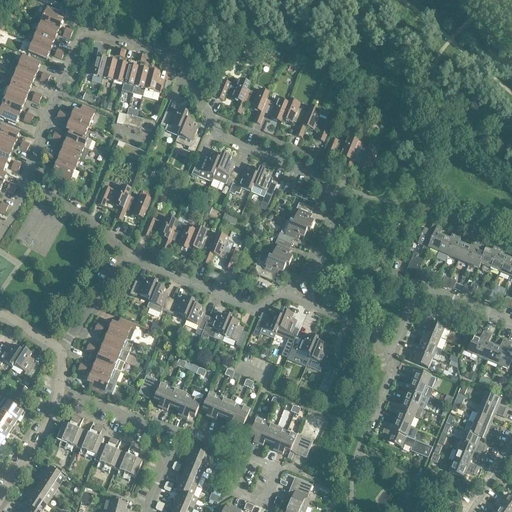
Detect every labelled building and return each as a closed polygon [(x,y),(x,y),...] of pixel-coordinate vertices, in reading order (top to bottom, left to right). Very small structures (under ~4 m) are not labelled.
[(47,7),(41,23),(59,31),(63,20),(58,18),(60,12),(56,11),(58,7),(51,5),(49,8),(47,7)] [(37,33),(55,41),(59,31),(41,23),(37,33)] [(33,43),(50,51),(55,41),(37,33),(33,43)] [(33,43),(28,53),(46,61),(50,51),(33,43)] [(198,53),(200,47),(193,44),(191,50),(198,53)] [(40,65),(22,57),(18,68),(36,75),(40,65)] [(95,64),(89,62),(86,75),(102,80),(107,61),(97,58),(95,64)] [(59,69),(62,62),(57,59),(53,66),(59,69)] [(113,82),(118,64),(107,61),(102,80),(113,82)] [(128,66),(118,64),(113,82),(123,85),(128,66)] [(123,85),(121,92),(132,95),(139,69),(128,66),(123,85)] [(14,78),(32,85),(36,75),(18,68),(14,78)] [(143,98),(145,90),(149,72),(139,69),(132,95),(143,98)] [(158,80),(160,74),(149,72),(145,90),(161,95),(165,82),(158,80)] [(10,88),(28,95),(32,85),(14,78),(10,88)] [(223,81),(217,97),(216,99),(222,101),(225,95),(232,98),(231,99),(238,102),(241,103),(247,91),(250,84),(239,80),(236,87),(229,85),(230,84),(223,81)] [(6,98),(24,105),(28,95),(10,88),(6,98)] [(266,101),(269,95),(259,90),(256,96),(250,93),(250,92),(247,91),(241,103),(238,102),(234,113),(240,116),(245,104),(252,107),(251,110),(258,113),(261,114),(266,101)] [(1,96),(0,98),(0,106),(1,108),(19,115),(24,105),(6,98),(1,96)] [(289,105),(288,105),(278,101),(276,106),(269,103),(270,103),(266,101),(261,114),(258,113),(253,123),(260,126),(265,114),(271,117),(270,120),(281,124),(282,121),(282,120),(289,105)] [(282,121),(292,125),(293,122),(300,124),(295,136),(302,139),(306,128),(303,127),(308,114),(305,113),(304,114),(298,111),(300,105),(290,101),(288,105),(289,105),(282,120),(282,121)] [(392,104),(389,111),(396,114),(399,107),(392,104)] [(0,119),(15,125),(19,115),(1,108),(0,106),(0,119)] [(88,128),(95,112),(82,106),(80,112),(75,110),(71,120),(88,128)] [(329,115),(311,108),(308,114),(303,127),(306,128),(313,131),(314,130),(320,133),(317,141),(323,143),(332,124),(326,122),(329,115)] [(160,126),(166,128),(165,132),(178,137),(180,131),(181,131),(186,120),(185,120),(188,114),(179,111),(177,115),(172,113),(172,114),(166,112),(160,126)] [(119,114),(116,124),(122,126),(125,115),(119,114)] [(131,117),(125,115),(122,126),(128,127),(131,117)] [(137,118),(131,117),(128,127),(134,129),(137,118)] [(140,130),(142,120),(137,118),(134,129),(140,130)] [(71,120),(66,130),(70,132),(70,131),(84,138),(84,137),(88,128),(71,120)] [(146,132),(148,121),(142,120),(140,130),(146,132)] [(192,127),(194,124),(186,120),(181,131),(180,131),(178,137),(175,143),(189,148),(188,151),(194,153),(200,139),(194,137),(197,129),(192,127)] [(146,132),(151,133),(154,123),(148,121),(146,132)] [(19,134),(2,126),(0,129),(0,137),(15,144),(19,134)] [(93,141),(88,139),(84,137),(84,138),(70,131),(70,132),(66,141),(89,151),(93,141)] [(0,149),(11,154),(15,144),(0,137),(0,149)] [(350,162),(358,143),(358,142),(348,138),(345,145),(338,143),(338,142),(332,139),(324,157),(331,159),(333,153),(340,156),(340,157),(347,160),(350,162)] [(62,151),(80,159),(85,161),(89,151),(66,141),(62,151)] [(124,144),(119,142),(114,152),(120,154),(124,144)] [(370,172),(380,147),(370,143),(367,148),(361,145),(361,144),(358,143),(350,162),(347,160),(342,171),(349,174),(354,162),(360,165),(359,168),(370,172)] [(130,146),(124,144),(120,154),(126,157),(130,146)] [(136,149),(130,146),(126,157),(131,159),(136,149)] [(0,160),(7,164),(11,154),(0,149),(0,160)] [(141,151),(136,149),(131,159),(137,161),(141,151)] [(58,161),(76,169),(80,159),(62,151),(58,161)] [(146,153),(141,151),(137,161),(142,164),(146,153)] [(231,188),(237,174),(231,172),(234,164),(229,162),(231,158),(222,155),(220,160),(212,180),(231,188)] [(212,180),(220,160),(211,157),(210,161),(205,159),(204,160),(198,158),(191,176),(197,179),(198,178),(211,183),(212,180)] [(58,161),(53,172),(59,174),(56,180),(69,185),(76,169),(58,161)] [(269,174),(260,170),(257,176),(258,176),(253,187),(251,193),(264,198),(262,203),(268,206),(277,184),(271,181),(272,180),(267,178),(269,174)] [(9,177),(17,182),(20,176),(12,171),(9,177)] [(253,187),(258,176),(257,176),(249,172),(247,176),(243,174),(242,176),(237,174),(231,188),(228,193),(234,196),(235,193),(239,195),(241,189),(251,193),(253,187)] [(172,177),(169,183),(176,186),(178,180),(172,177)] [(128,197),(131,190),(121,186),(118,194),(111,191),(111,190),(105,187),(97,205),(104,208),(106,202),(113,204),(113,206),(120,209),(123,210),(128,197)] [(10,194),(5,201),(11,205),(16,198),(10,194)] [(120,209),(115,219),(122,222),(127,210),(133,213),(132,216),(143,220),(151,201),(140,196),(138,202),(131,199),(132,198),(128,197),(123,210),(120,209)] [(307,230),(310,231),(313,222),(310,220),(312,216),(310,215),(313,209),(298,203),(296,210),(298,211),(293,223),(307,229),(307,230)] [(207,205),(204,212),(210,214),(212,208),(207,205)] [(173,228),(176,222),(166,217),(163,225),(156,222),(156,221),(150,219),(142,236),(149,239),(151,233),(158,236),(158,237),(165,240),(168,241),(173,228)] [(293,223),(290,222),(285,220),(280,234),(279,233),(277,239),(291,245),(293,240),(297,241),(299,237),(303,238),(307,230),(307,229),(293,223)] [(420,255),(414,252),(406,270),(418,275),(420,269),(428,249),(429,249),(439,224),(434,222),(430,232),(423,229),(417,244),(423,247),(420,255)] [(439,235),(443,226),(439,224),(429,249),(438,253),(444,238),(439,235)] [(195,232),(185,228),(183,233),(176,230),(177,230),(173,228),(168,241),(165,240),(160,250),(167,253),(172,241),(178,244),(177,247),(188,251),(189,248),(195,232)] [(215,241),(212,240),(211,241),(205,238),(207,232),(197,228),(195,232),(189,248),(199,252),(200,249),(207,252),(202,263),(209,266),(213,255),(210,254),(215,241)] [(218,235),(215,241),(210,254),(213,255),(220,258),(221,257),(227,260),(224,268),(231,270),(235,260),(238,261),(240,255),(237,254),(239,251),(233,249),(235,244),(227,241),(228,239),(218,235)] [(452,236),(450,240),(444,238),(438,253),(448,257),(456,238),(452,236)] [(459,244),(460,239),(456,238),(448,257),(458,261),(464,246),(459,244)] [(277,239),(275,245),(277,246),(272,259),(271,259),(286,265),(288,266),(292,257),(288,256),(290,251),(289,250),(291,245),(277,239)] [(471,244),(470,248),(464,246),(458,261),(468,265),(476,246),(471,244)] [(479,252),(480,248),(476,246),(468,265),(478,269),(480,265),(485,254),(484,254),(479,252)] [(485,273),(488,273),(490,269),(498,250),(493,248),(492,252),(485,250),(484,254),(485,254),(480,265),(483,266),(481,270),(482,272),(485,273)] [(500,256),(502,252),(498,250),(490,269),(500,273),(506,258),(500,256)] [(272,259),(269,257),(265,267),(260,265),(259,268),(256,266),(253,274),(272,282),(275,276),(276,277),(278,272),(282,273),(286,265),(271,259),(272,259)] [(511,259),(511,261),(506,258),(500,273),(510,277),(511,272),(511,259)] [(150,300),(156,286),(157,284),(148,280),(147,284),(142,282),(141,283),(136,281),(130,295),(136,297),(137,295),(150,300)] [(167,314),(173,299),(167,297),(168,296),(163,294),(165,290),(156,286),(150,300),(147,308),(160,314),(161,311),(167,314)] [(187,319),(192,305),(193,305),(194,302),(185,298),(183,302),(179,300),(178,302),(173,299),(167,314),(173,316),(174,314),(186,319),(187,319)] [(204,314),(200,312),(201,308),(193,305),(192,305),(187,319),(186,319),(185,322),(198,327),(197,330),(203,332),(209,318),(204,316),(204,314)] [(278,329),(276,335),(294,342),(295,339),(296,340),(297,337),(301,326),(296,323),(296,322),(292,320),(293,316),(284,312),(282,318),(283,318),(278,330),(278,329)] [(224,335),(230,320),(231,320),(232,318),(223,314),(221,318),(216,316),(214,320),(209,318),(203,332),(201,337),(207,339),(208,336),(221,342),(223,337),(224,334),(224,335)] [(259,338),(260,334),(274,339),(276,335),(278,329),(278,330),(283,318),(282,318),(273,314),(272,318),(267,316),(264,324),(258,321),(252,335),(259,338)] [(133,343),(137,333),(134,332),(137,326),(120,319),(118,325),(112,323),(108,333),(133,343)] [(427,328),(418,325),(416,329),(440,339),(444,329),(450,331),(454,323),(442,319),(439,326),(430,322),(427,328)] [(242,331),(242,330),(237,328),(239,324),(231,320),(230,320),(224,335),(224,334),(223,337),(236,343),(235,345),(241,348),(247,334),(242,331)] [(466,321),(463,328),(471,330),(474,324),(466,321)] [(414,333),(424,337),(421,343),(436,349),(440,339),(416,329),(414,333)] [(473,338),(467,353),(471,355),(469,358),(470,360),(474,362),(476,361),(478,357),(488,333),(483,331),(479,341),(473,338)] [(133,343),(108,333),(104,343),(129,353),(133,343)] [(494,347),(488,344),(492,335),(488,333),(478,357),(488,362),(494,347)] [(302,338),(302,339),(297,337),(296,340),(295,339),(290,351),(296,354),(297,351),(310,356),(311,357),(317,343),(316,343),(318,340),(309,336),(307,340),(302,338)] [(508,341),(503,339),(499,349),(494,347),(488,362),(498,366),(508,341)] [(498,366),(508,370),(511,359),(511,354),(508,352),(511,343),(508,341),(498,366)] [(100,353),(124,363),(129,353),(104,343),(100,353)] [(309,359),(306,367),(319,372),(321,367),(327,370),(333,356),(328,353),(328,352),(323,350),(325,346),(317,343),(311,357),(310,356),(309,359)] [(419,348),(409,344),(407,349),(432,359),(436,349),(421,343),(419,348)] [(0,365),(1,366),(3,362),(12,368),(14,365),(22,353),(22,352),(14,347),(12,351),(8,348),(7,349),(2,346),(0,348),(0,365)] [(413,363),(428,369),(432,359),(407,349),(406,353),(415,357),(413,363)] [(32,355),(24,350),(22,352),(22,353),(14,365),(25,373),(24,375),(30,379),(38,366),(33,363),(34,361),(29,359),(32,355)] [(96,363),(120,373),(124,363),(100,353),(96,363)] [(110,380),(116,383),(120,373),(96,363),(92,373),(110,380)] [(427,388),(431,390),(436,379),(406,367),(404,372),(414,376),(412,382),(427,388)] [(92,373),(87,383),(93,385),(90,391),(103,396),(110,380),(92,373)] [(151,399),(148,406),(152,407),(154,401),(161,385),(156,383),(157,381),(146,377),(141,389),(139,393),(138,394),(151,399)] [(296,390),(299,382),(287,377),(284,385),(296,390)] [(121,382),(124,389),(131,386),(128,379),(121,382)] [(324,379),(319,391),(327,394),(332,382),(324,379)] [(481,379),(479,383),(489,388),(491,383),(481,379)] [(400,383),(398,387),(422,398),(428,400),(429,399),(432,392),(433,390),(431,390),(427,388),(412,382),(409,387),(400,383)] [(154,401),(160,403),(158,408),(162,410),(171,389),(161,385),(154,401)] [(27,390),(22,386),(14,398),(19,401),(27,390)] [(406,396),(404,401),(418,408),(422,398),(398,387),(396,392),(406,396)] [(162,410),(167,412),(169,407),(174,409),(181,393),(171,389),(162,410)] [(174,409),(180,411),(178,416),(182,418),(191,397),(181,393),(174,409)] [(481,404),(506,415),(508,410),(498,406),(501,400),(486,393),(481,404)] [(208,412),(206,417),(211,419),(219,398),(209,394),(202,410),(208,412)] [(182,418),(187,420),(189,415),(195,418),(202,402),(191,397),(182,418)] [(218,416),(223,418),(230,402),(219,398),(211,419),(215,421),(218,416)] [(5,400),(0,406),(0,409),(3,411),(17,421),(23,412),(8,403),(5,400)] [(418,419),(422,409),(418,408),(404,401),(401,407),(392,403),(390,407),(414,418),(418,419)] [(226,426),(231,427),(239,406),(230,402),(223,418),(228,421),(226,426)] [(477,414),(492,421),(495,414),(504,418),(506,415),(481,404),(477,414)] [(454,405),(452,410),(459,413),(461,408),(454,405)] [(235,429),(237,424),(243,427),(250,411),(239,406),(231,427),(235,429)] [(414,418),(390,407),(388,412),(398,416),(395,422),(410,428),(414,418)] [(0,422),(11,430),(17,421),(3,411),(0,415),(0,422)] [(473,424),(498,434),(499,430),(490,426),(492,421),(477,414),(473,424)] [(449,416),(446,425),(451,427),(454,418),(449,416)] [(56,441),(77,449),(84,433),(79,431),(82,421),(73,417),(69,427),(63,424),(56,441)] [(258,445),(266,424),(256,420),(249,436),(255,438),(253,443),(258,445)] [(0,422),(0,435),(5,439),(11,430),(0,422)] [(406,438),(410,428),(395,422),(393,427),(383,423),(382,428),(406,438)] [(270,444),(276,428),(266,424),(258,445),(262,447),(264,442),(270,444)] [(479,439),(484,440),(486,434),(496,438),(498,434),(473,424),(469,433),(469,434),(479,439)] [(447,436),(451,427),(446,425),(442,434),(447,436)] [(96,457),(101,446),(102,446),(104,441),(98,439),(102,430),(93,426),(89,435),(84,433),(77,449),(96,457)] [(278,453),(286,432),(276,428),(270,444),(275,446),(273,451),(278,453)] [(382,428),(380,432),(389,436),(387,442),(402,448),(402,447),(404,446),(411,449),(410,452),(428,459),(432,449),(406,438),(382,428)] [(290,453),(296,436),(286,432),(278,453),(282,455),(284,450),(290,453)] [(461,442),(485,452),(487,448),(477,444),(479,439),(469,434),(469,433),(465,432),(461,442)] [(296,436),(290,453),(287,459),(291,460),(293,454),(306,459),(313,441),(302,437),(301,438),(296,436)] [(107,448),(102,446),(101,446),(96,457),(94,462),(115,470),(122,454),(116,452),(120,443),(111,439),(107,448)] [(471,458),(474,453),(483,456),(485,452),(461,442),(457,452),(471,458)] [(122,454),(115,470),(135,479),(142,463),(136,460),(140,451),(131,447),(127,456),(122,454)] [(439,457),(442,450),(436,447),(433,455),(439,457)] [(209,457),(204,455),(206,451),(201,449),(200,453),(193,451),(191,456),(188,455),(186,460),(205,468),(209,457)] [(452,451),(448,460),(453,462),(452,463),(477,473),(479,468),(469,464),(471,458),(457,452),(456,453),(452,451)] [(185,471),(201,478),(205,468),(186,460),(184,465),(187,466),(185,471)] [(463,479),(466,472),(475,476),(477,473),(452,463),(448,472),(450,473),(449,475),(455,478),(456,476),(463,479)] [(41,470),(39,474),(59,488),(65,478),(50,468),(47,474),(41,470)] [(178,480),(197,488),(201,478),(185,471),(182,476),(180,475),(178,480)] [(41,482),(38,487),(53,497),(59,488),(39,474),(36,479),(41,482)] [(292,497),(293,496),(304,501),(306,496),(308,497),(312,486),(294,479),(287,495),(292,497)] [(181,493),(181,492),(193,497),(197,488),(178,480),(176,485),(178,486),(176,491),(181,493)] [(29,488),(27,492),(47,506),(53,497),(38,487),(35,492),(29,488)] [(30,508),(31,507),(37,511),(42,511),(47,506),(27,492),(24,497),(29,500),(26,505),(30,508)] [(181,492),(181,493),(179,498),(176,497),(175,502),(193,510),(197,499),(193,497),(181,492)] [(110,501),(107,511),(108,511),(127,511),(128,511),(125,511),(127,505),(120,503),(121,499),(116,497),(110,496),(109,500),(110,501)] [(305,511),(309,503),(304,501),(293,496),(292,497),(288,506),(301,511),(305,511)] [(500,499),(497,502),(511,511),(511,498),(508,496),(504,501),(500,499)] [(173,511),(192,511),(193,510),(175,502),(173,507),(175,508),(173,511)] [(495,506),(498,509),(496,511),(511,511),(497,502),(495,506)]
